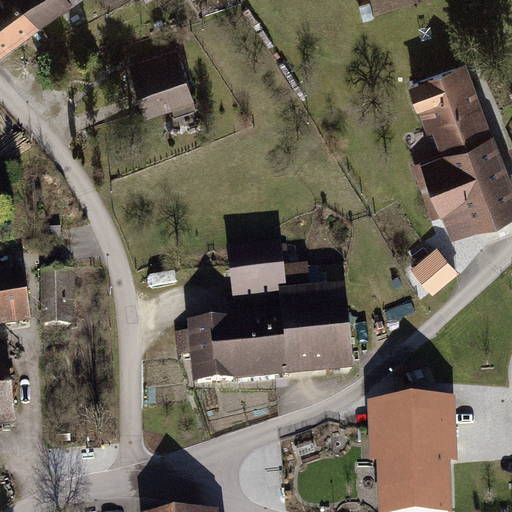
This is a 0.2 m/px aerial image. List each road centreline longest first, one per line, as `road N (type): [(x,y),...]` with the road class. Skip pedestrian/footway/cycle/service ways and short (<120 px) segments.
road 1 (residential): [(140,480),(130,311),(110,218),(0,90)]
road 2 (residential): [(140,480),(351,404),(511,270)]
